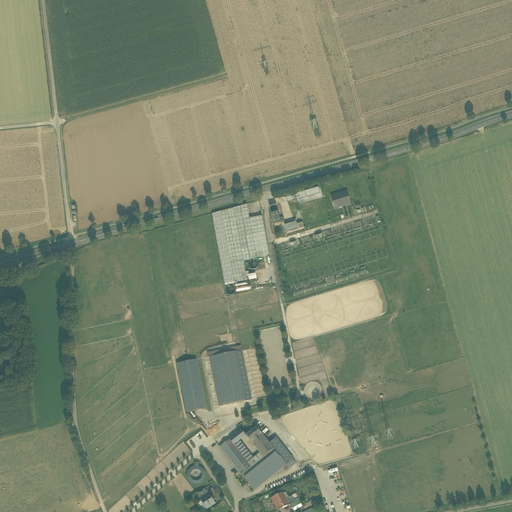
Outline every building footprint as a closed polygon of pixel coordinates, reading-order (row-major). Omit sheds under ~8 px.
[(318,188),(305,191),(307,198),(320,194),(318,188)] [(331,196),(335,209),(351,204),(347,192),(331,196)] [(246,272),(244,261),(242,261),(240,250),(242,250),(242,247),(247,246),(246,235),(243,220),(249,218),(247,205),(212,214),(225,284),(247,280),(246,276),(246,272)] [(272,215),(275,226),(281,224),(282,224),(280,219),(278,213),(276,205),(269,207),(272,215)] [(240,250),(242,261),(244,261),(269,256),(262,216),(249,218),(243,220),(246,235),(247,246),(242,247),(242,250),(240,250)] [(286,230),(287,233),(299,230),(297,224),(296,222),(285,225),(286,230)] [(249,264),(249,266),(250,267),(251,269),(253,269),(254,269),(256,269),(257,267),(258,266),(258,264),(257,262),(256,261),(254,260),(253,260),(251,261),(250,262),(249,264)] [(226,290),(226,292),(227,293),(228,294),(230,295),(231,295),(233,294),(234,293),(235,291),(235,290),(234,288),(233,287),(231,286),(230,286),(228,287),(227,288),(226,290)] [(208,358),(209,357),(216,356),(235,352),(242,351),(241,346),(207,353),(208,358)] [(242,351),(235,352),(245,401),(252,400),(242,351)] [(209,357),(219,407),(226,405),(245,401),(235,352),(216,356),(209,357)] [(177,364),(187,413),(206,409),(197,360),(177,364)] [(246,435),(252,443),(262,435),(256,427),(246,435)] [(242,475),(264,458),(260,453),(253,458),(240,440),(239,440),(235,435),(229,439),(220,447),(224,452),(242,475)] [(252,443),(260,453),(264,458),(274,450),(269,444),(262,435),(252,443)] [(274,449),(286,465),(293,460),(276,438),(269,444),(274,450),(274,449)] [(274,449),(274,450),(264,458),(242,475),(254,491),(283,468),(286,465),(274,449)] [(296,464),(293,460),(286,465),(289,469),(296,464)] [(198,463),(195,463),(195,467),(192,467),(190,469),(187,474),(187,477),(189,481),(192,483),(194,485),(197,485),(201,483),(204,481),(206,477),(204,471),(202,468),(198,467),(198,463)] [(197,494),(201,500),(202,500),(201,500),(209,496),(205,489),(197,494)] [(272,499),(278,511),(289,504),(290,504),(286,499),(285,497),(287,496),(286,493),(284,494),(283,492),(272,499)] [(292,495),(290,496),(286,499),(290,504),(289,504),(292,509),(293,508),(302,503),(297,494),(293,497),(292,495)] [(202,500),(207,509),(215,504),(210,495),(209,496),(201,500),(202,500)] [(203,511),(207,509),(202,500),(201,500),(198,503),(203,511)]
